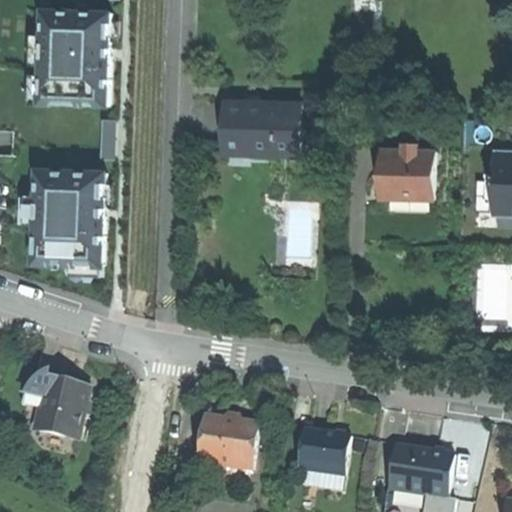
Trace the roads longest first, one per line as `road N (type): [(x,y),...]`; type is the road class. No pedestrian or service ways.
road 1 (residential): [(151,347),(511,403)]
road 2 (residential): [(133,511),(151,347)]
road 3 (residential): [(0,297),(151,347)]
